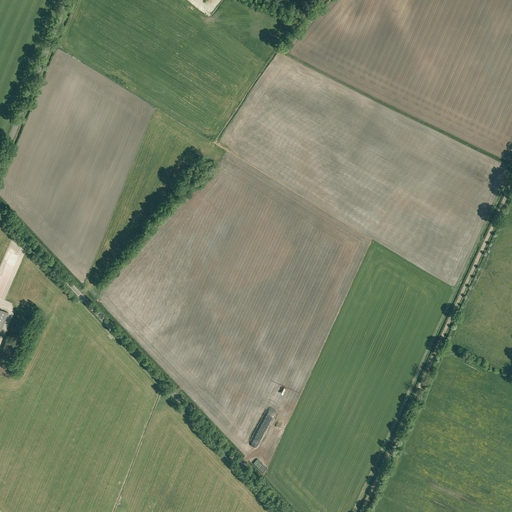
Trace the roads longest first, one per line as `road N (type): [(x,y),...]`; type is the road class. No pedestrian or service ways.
road 1 (unclassified): [(286,511),(0,208)]
road 2 (track): [(511,184),(361,511)]
road 3 (tertiary): [(0,164),(67,0)]
